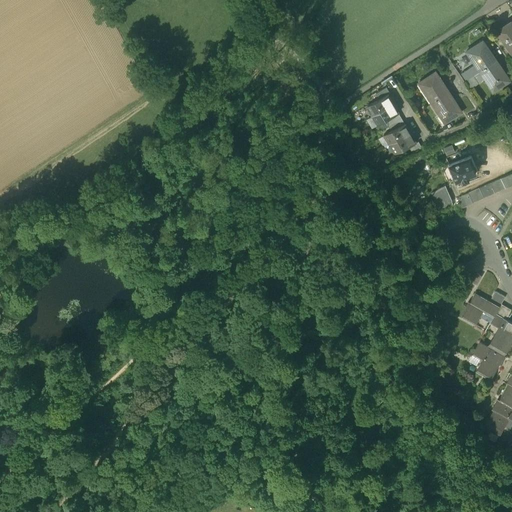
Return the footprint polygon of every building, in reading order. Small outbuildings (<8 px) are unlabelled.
[(511,23),(511,21),(496,31),(511,54),(511,23)] [(483,40),(466,52),(480,72),(496,60),(483,40)] [(454,48),(448,53),(458,66),(464,62),(454,48)] [(496,60),(480,72),(493,91),(510,80),(496,60)] [(418,83),(431,103),(448,91),(435,72),(418,83)] [(376,93),(380,98),(387,94),(388,95),(390,93),(387,87),(376,93)] [(462,112),(448,91),(431,103),(445,123),(462,112)] [(380,98),(368,105),(371,110),(370,110),(372,115),(392,104),(389,99),(390,99),(388,95),(387,94),(380,98)] [(392,104),(372,115),(376,121),(376,120),(379,124),(386,120),(398,113),(395,108),(394,109),(392,104)] [(398,113),(386,120),(389,125),(401,118),(398,113)] [(404,123),(401,118),(389,125),(392,130),(404,123)] [(392,130),(385,135),(388,139),(387,140),(390,145),(409,134),(407,129),(407,128),(404,123),(392,130)] [(412,138),(409,134),(390,145),(393,150),(394,149),(396,153),(415,142),(413,137),(412,138)] [(473,179),(471,176),(476,174),(477,171),(471,157),(449,166),(456,182),(461,180),(462,184),(473,179)] [(511,177),(511,174),(457,199),(462,209),(511,185),(511,177)] [(420,185),(411,188),(414,195),(422,192),(420,185)] [(449,194),(436,200),(439,207),(452,202),(449,194)] [(437,292),(428,294),(431,304),(436,303),(437,307),(441,305),(437,292)] [(499,308),(501,305),(505,298),(495,293),(489,303),(499,308)] [(482,312),(493,319),(495,315),(499,308),(489,303),(475,294),(461,318),(475,325),(482,312)] [(510,311),(501,305),(499,308),(495,315),(505,320),(510,311)] [(511,324),(505,320),(495,315),(493,319),(489,325),(498,330),(488,348),(503,356),(511,339),(511,324)] [(503,356),(488,348),(479,343),(473,354),(482,360),(475,372),(489,380),(503,356)] [(511,379),(499,402),(511,408),(511,379)] [(511,408),(499,402),(484,430),(499,438),(509,421),(511,422),(511,408)]
